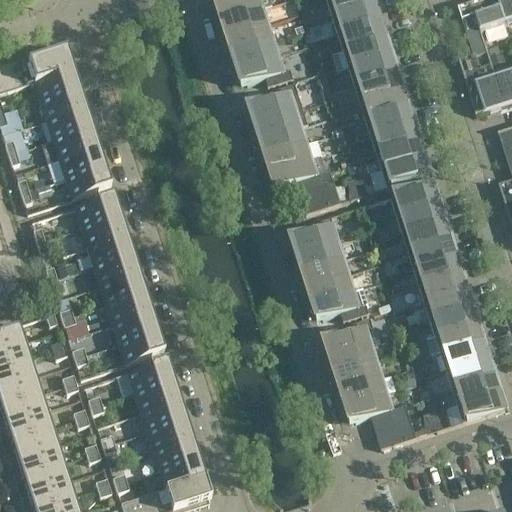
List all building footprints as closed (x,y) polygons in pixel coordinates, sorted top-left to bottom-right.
[(263,13),(258,0),(247,0),(246,0),(239,3),(215,10),(217,15),(218,18),(221,27),(263,13)] [(375,7),(372,0),(338,0),(327,4),(332,21),(375,7)] [(481,36),(504,29),(506,29),(497,0),(458,12),(458,14),(459,14),(473,60),(474,61),(488,56),(481,36)] [(511,26),(511,0),(496,0),(497,0),(506,29),(511,26)] [(380,24),(375,7),(332,21),(338,38),(380,24)] [(268,29),(263,13),(221,27),(226,43),(268,29)] [(386,42),(380,24),(338,38),(343,55),(386,42)] [(273,45),(268,29),(226,43),(231,59),(273,45)] [(391,59),(386,42),(343,55),(349,72),(391,59)] [(278,61),(273,45),(231,59),(236,75),(278,61)] [(32,84),(68,73),(71,72),(65,54),(62,55),(61,50),(0,69),(0,99),(34,88),(32,84)] [(500,112),(490,83),(496,81),(488,56),(474,61),(473,60),(460,64),(458,64),(476,118),(475,118),(476,119),(500,112)] [(397,76),(391,59),(349,72),(354,89),(397,76)] [(283,77),(278,61),(236,75),(240,86),(242,91),(265,84),(272,81),(278,79),(284,78),(283,77)] [(78,94),(75,83),(71,72),(68,73),(32,84),(34,88),(39,106),(78,94)] [(294,84),(290,74),(283,77),(284,78),(284,77),(287,86),(294,84)] [(402,93),(397,76),(354,89),(360,107),(402,93)] [(511,76),(496,81),(490,83),(500,112),(511,107),(511,76)] [(284,77),(284,78),(278,79),(281,88),(287,86),(284,77)] [(281,88),(278,79),(272,81),(275,90),(281,88)] [(275,90),(272,81),(265,84),(268,92),(275,90)] [(298,99),(295,89),(289,91),(291,99),(291,100),(291,101),(298,99)] [(291,99),(289,91),(283,93),(285,101),(291,100),(291,99)] [(285,101),(283,93),(276,95),(279,103),(285,101)] [(408,110),(402,93),(360,107),(365,124),(408,110)] [(85,113),(82,105),(78,94),(39,106),(46,126),(85,113)] [(279,103),(276,95),(269,97),(272,106),(279,103)] [(296,116),(291,101),(291,100),(285,101),(279,103),(272,106),(249,113),(250,118),(251,121),(254,130),(296,116)] [(413,127),(408,110),(365,124),(371,141),(413,127)] [(91,133),(87,122),(85,113),(46,126),(52,145),(91,133)] [(301,132),(296,116),(254,130),(259,146),(301,132)] [(418,145),(413,127),(371,141),(376,158),(418,145)] [(306,148),(301,132),(259,146),(264,162),(306,148)] [(511,132),(498,137),(498,139),(499,139),(511,180),(511,132)] [(97,152),(94,143),(91,133),(52,145),(58,165),(97,152)] [(424,162),(418,145),(376,158),(382,175),(424,162)] [(16,157),(12,146),(4,148),(8,159),(16,157)] [(311,164),(306,148),(264,162),(269,178),(311,164)] [(103,172),(100,161),(97,152),(58,165),(64,184),(103,172)] [(19,168),(16,157),(8,159),(12,171),(19,168)] [(429,179),(425,164),(424,162),(382,175),(388,193),(430,180),(429,179)] [(317,180),(316,179),(311,164),(269,178),(275,194),(296,187),(317,180)] [(110,192),(107,182),(103,172),(64,184),(71,205),(110,192)] [(341,208),(331,176),(330,174),(316,179),(317,180),(296,187),(301,203),(300,203),(306,220),(341,208)] [(360,197),(358,190),(362,188),(359,183),(349,186),(350,192),(354,191),(356,198),(360,197)] [(28,196),(24,185),(17,187),(20,198),(28,196)] [(511,185),(500,189),(499,189),(511,231),(511,185)] [(438,208),(433,191),(433,190),(391,203),(397,221),(438,208)] [(32,207),(28,196),(20,198),(24,210),(32,207)] [(119,221),(116,210),(112,200),(74,213),(80,233),(119,221)] [(444,225),(443,222),(438,208),(397,221),(402,238),(444,225)] [(125,240),(123,231),(119,221),(80,233),(86,253),(125,240)] [(334,232),(331,222),(325,224),(328,233),(333,231),(333,232),(334,232)] [(328,233),(325,224),(319,226),(322,235),(328,233)] [(450,242),(444,225),(402,238),(408,255),(450,242)] [(322,235),(319,226),(312,229),(314,237),(322,235)] [(338,248),(333,232),(333,231),(328,233),(322,235),(314,237),(291,245),(292,250),(293,250),(294,253),(293,253),(296,261),(338,248)] [(44,245),(40,234),(33,236),(36,247),(44,245)] [(132,260),(128,249),(125,240),(86,253),(93,272),(132,260)] [(455,259),(450,242),(408,255),(413,273),(455,259)] [(47,256),(44,245),(36,247),(40,259),(47,256)] [(343,264),(338,248),(296,261),(301,277),(343,264)] [(461,276),(455,259),(413,273),(419,290),(461,276)] [(138,279),(135,270),(132,260),(93,272),(99,292),(138,279)] [(349,280),(343,264),(301,277),(306,293),(349,280)] [(56,284),(53,272),(45,275),(49,286),(56,284)] [(466,293),(461,276),(419,290),(424,307),(466,293)] [(144,298),(141,288),(138,279),(99,292),(105,311),(144,298)] [(354,296),(349,280),(306,293),(311,309),(354,296)] [(60,295),(56,284),(49,286),(52,297),(60,295)] [(472,311),(466,293),(424,307),(430,324),(472,311)] [(359,311),(354,296),(311,309),(315,321),(317,326),(340,318),(347,316),(354,314),(359,312),(359,311)] [(150,318),(147,309),(144,298),(105,311),(111,330),(150,318)] [(369,319),(366,309),(359,311),(359,312),(360,312),(362,321),(369,319)] [(477,328),(472,311),(430,324),(435,341),(477,328)] [(362,321),(360,312),(359,312),(354,314),(356,323),(362,321)] [(73,321),(70,314),(59,318),(61,325),(73,321)] [(356,323),(354,314),(347,316),(350,325),(356,323)] [(350,325),(347,316),(340,318),(343,327),(350,325)] [(57,329),(53,318),(45,321),(49,332),(57,329)] [(157,337),(153,327),(150,318),(111,330),(118,350),(157,337)] [(75,329),(73,321),(61,325),(64,332),(75,329)] [(373,333),(370,323),(364,325),(367,334),(366,334),(366,335),(373,333)] [(367,334),(364,325),(358,327),(361,336),(366,334),(367,334)] [(361,336),(358,327),(352,329),(355,338),(361,336)] [(483,345),(477,328),(435,341),(441,358),(483,345)] [(0,354),(24,347),(18,329),(0,335),(0,354)] [(355,338),(352,329),(345,331),(348,340),(355,338)] [(371,351),(366,335),(366,334),(361,336),(355,338),(348,340),(324,348),(325,353),(326,353),(327,356),(326,356),(329,364),(371,351)] [(163,358),(160,348),(157,337),(118,350),(124,370),(163,358)] [(488,362),(483,345),(441,358),(446,375),(488,362)] [(64,353),(62,346),(50,350),(52,357),(64,353)] [(0,373),(30,364),(24,347),(0,354),(0,373)] [(376,367),(371,351),(329,364),(334,380),(376,367)] [(66,361),(64,353),(52,357),(55,365),(66,361)] [(85,360),(83,353),(71,356),(74,364),(85,360)] [(88,368),(85,360),(74,364),(76,371),(88,368)] [(494,379),(488,362),(446,375),(452,393),(494,379)] [(0,392),(35,381),(30,364),(0,373),(0,392)] [(172,386),(169,376),(166,366),(127,378),(133,399),(172,386)] [(382,383),(376,367),(334,380),(339,396),(382,383)] [(499,396),(494,379),(452,393),(457,410),(499,396)] [(75,388),(73,380),(61,384),(64,391),(75,388)] [(0,411),(41,399),(35,381),(0,392),(0,411)] [(387,399),(382,383),(339,396),(344,412),(387,399)] [(179,406),(176,397),(172,386),(133,399),(140,418),(179,406)] [(77,395),(75,388),(64,391),(66,399),(77,395)] [(505,414),(500,399),(499,396),(457,410),(463,428),(505,414)] [(46,416),(41,399),(0,411),(0,412),(5,429),(46,416)] [(392,415),(391,413),(387,399),(344,412),(350,429),(371,422),(392,415)] [(101,409),(98,402),(87,406),(89,413),(101,409)] [(185,425),(181,414),(179,406),(140,418),(146,438),(185,425)] [(103,417),(101,409),(89,413),(92,420),(103,417)] [(416,443),(406,410),(406,409),(391,413),(392,415),(371,422),(376,437),(381,454),(416,443)] [(86,422),(84,415),(72,419),(75,426),(86,422)] [(52,433),(46,416),(5,429),(11,446),(52,433)] [(435,432),(433,424),(437,423),(434,417),(424,420),(425,427),(429,426),(431,433),(435,432)] [(89,430),(86,422),(75,426),(77,434),(89,430)] [(191,445),(188,436),(185,425),(146,438),(152,457),(191,445)] [(58,451),(52,433),(11,446),(16,464),(58,451)] [(113,448),(111,441),(100,444),(102,452),(113,448)] [(197,464),(194,453),(191,445),(152,457),(158,476),(197,464)] [(116,456),(113,448),(102,452),(104,459),(116,456)] [(97,457),(95,450),(84,453),(86,461),(97,457)] [(63,468),(58,451),(16,464),(22,481),(63,468)] [(100,465),(97,457),(86,461),(88,468),(100,465)] [(204,486),(201,475),(197,464),(158,476),(164,495),(165,499),(204,486)] [(69,486),(63,468),(22,481),(28,499),(69,486)] [(126,487),(124,480),(112,483),(114,490),(126,487)] [(109,492),(106,484),(95,488),(97,496),(109,492)] [(45,511),(74,503),(69,486),(28,499),(31,511),(45,511)] [(121,511),(200,511),(208,509),(207,505),(210,504),(204,486),(165,499),(164,495),(120,509),(121,511)] [(128,495),(126,487),(114,490),(117,498),(128,495)] [(111,499),(109,492),(97,496),(99,502),(111,499)] [(77,511),(74,503),(45,511),(77,511)]
